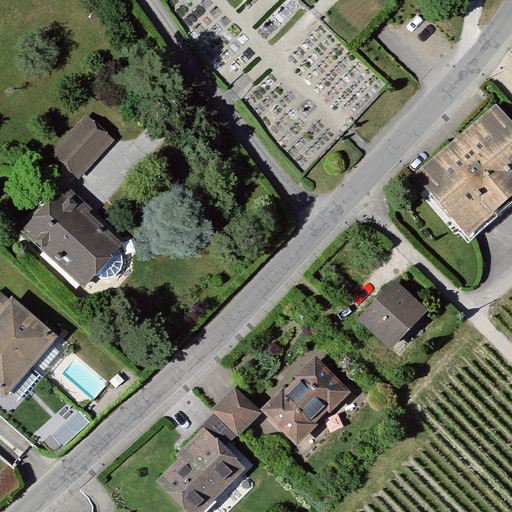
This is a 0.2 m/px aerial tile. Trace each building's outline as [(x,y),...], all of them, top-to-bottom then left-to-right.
[(511,212),(511,130),(501,118),(422,185),(473,246),(511,212)] [(116,148),(86,121),(53,157),(83,184),(116,148)] [(130,249),(66,192),(28,235),(92,292),(130,249)] [(440,316),(403,285),(368,326),(405,357),(440,316)] [(15,305),(0,322),(0,395),(13,406),(63,346),(15,305)] [(359,403),(321,364),(268,417),(306,456),(359,403)] [(268,417),(239,390),(217,414),(246,441),(268,417)] [(217,511),(251,479),(208,435),(157,486),(182,511),(217,511)]
